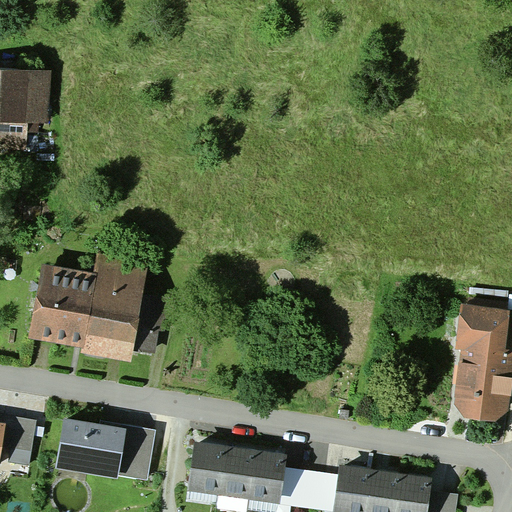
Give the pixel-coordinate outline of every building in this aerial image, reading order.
[(0,148),(26,149),(28,134),(39,134),(40,122),(48,123),(53,69),(0,66),(0,148)] [(42,263),(29,338),(82,347),(81,353),(131,361),(133,351),(143,293),(148,265),(96,256),(94,272),(42,263)] [(169,298),(143,293),(133,351),(155,354),(159,330),(163,331),(169,298)] [(511,309),(461,302),(456,349),(461,349),(460,361),(458,361),(455,404),(465,418),(496,421),(508,412),(511,395),(511,394),(511,348),(507,348),(511,309)] [(6,415),(5,423),(7,423),(3,446),(11,447),(32,451),(37,420),(6,415)] [(101,424),(65,417),(56,468),(119,479),(119,476),(127,428),(101,424)] [(101,420),(101,424),(127,428),(119,476),(148,481),(157,430),(101,420)] [(188,490),(217,494),(224,444),(195,440),(188,490)] [(256,449),(224,444),(217,494),(249,498),(256,449)] [(29,465),(32,451),(11,447),(8,461),(29,465)] [(288,453),(256,449),(249,498),(281,505),(286,467),(288,453)] [(339,474),(334,511),(333,511),(428,511),(432,490),(433,476),(340,463),(339,474)] [(339,474),(286,467),(281,505),(334,511),(339,474)] [(457,511),(460,494),(432,490),(428,511),(457,511)]
